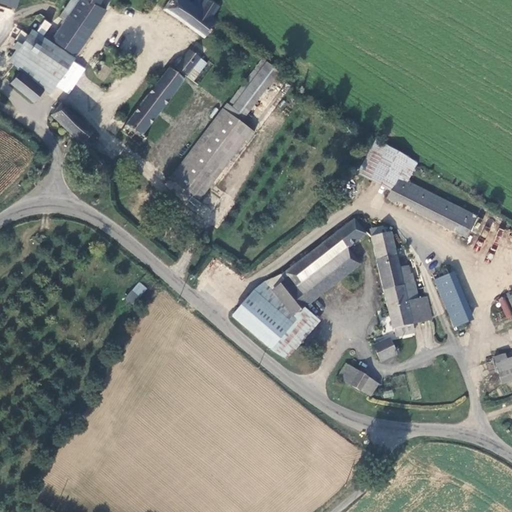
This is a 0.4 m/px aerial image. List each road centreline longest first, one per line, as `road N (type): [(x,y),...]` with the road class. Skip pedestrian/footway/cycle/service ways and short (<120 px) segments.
road 1 (unclassified): [(388,428),(309,393),(97,218),(52,203),(0,221)]
road 2 (unknown): [(490,415),(415,247),(387,220)]
road 3 (track): [(0,105),(60,145),(52,203)]
road 4 (unclassified): [(511,455),(451,431),(388,428)]
